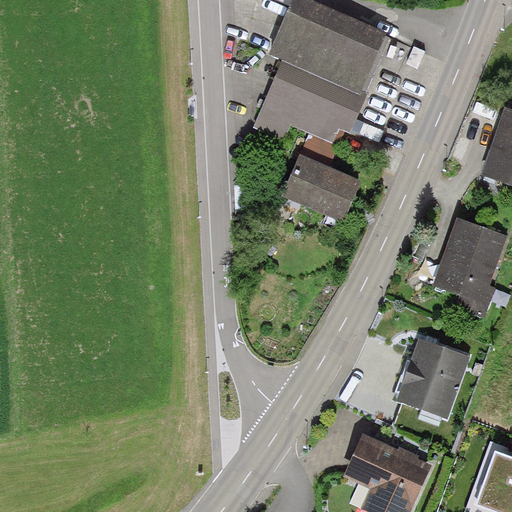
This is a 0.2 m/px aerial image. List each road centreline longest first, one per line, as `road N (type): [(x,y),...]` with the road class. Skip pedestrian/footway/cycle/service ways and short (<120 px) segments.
road 1 (tertiary): [(277,432),(343,324),(409,186),(482,0)]
road 2 (residential): [(277,432),(225,317),(207,0)]
